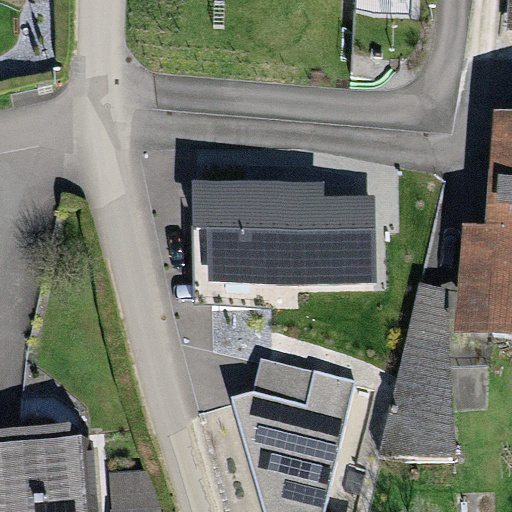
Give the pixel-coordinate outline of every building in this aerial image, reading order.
[(360,0),(360,13),(414,14),(414,0),(360,0)] [(459,237),(451,335),(511,339),(511,122),(492,121),(482,239),(459,237)] [(212,261),(212,279),(372,279),(372,199),(321,199),(321,185),(195,185),(196,261),(212,261)] [(322,511),(351,383),(262,363),(255,394),(236,399),(270,511),(322,511)] [(81,511),(76,438),(0,444),(0,511),(81,511)] [(111,511),(158,511),(154,472),(108,476),(111,511)]
